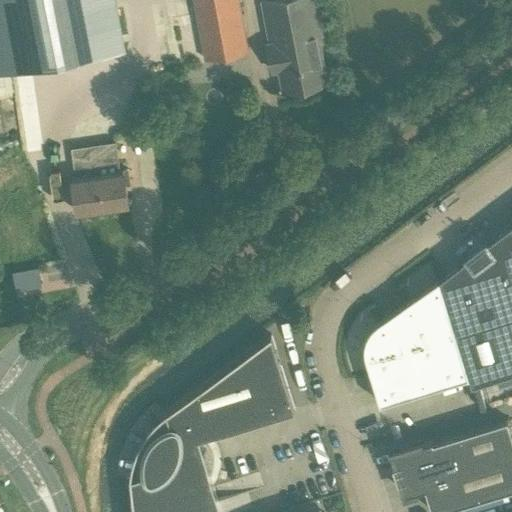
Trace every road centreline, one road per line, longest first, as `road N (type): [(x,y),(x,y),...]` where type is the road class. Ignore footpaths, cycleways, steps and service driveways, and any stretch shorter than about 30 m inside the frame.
road 1 (tertiary): [(0,381),(60,329),(168,279),(511,36)]
road 2 (unclassified): [(511,163),(329,303),(319,329),(322,372),(364,511)]
